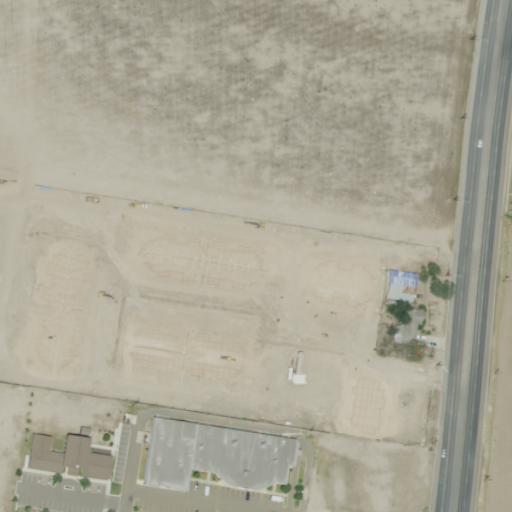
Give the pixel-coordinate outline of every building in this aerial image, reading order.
[(389,268),(388,276),(370,273),(367,297),(412,303),(416,272),(389,268)] [(420,311),(400,308),(395,344),(416,346),(420,311)] [(371,343),(361,343),(361,356),(371,356),(371,343)] [(375,369),(401,373),(403,360),(377,356),(375,369)] [(314,429),(324,430),(328,386),(318,385),(314,429)] [(346,414),(385,420),(389,395),(351,388),(346,414)] [(149,417),(138,484),(181,491),(185,469),(210,473),(219,481),(231,488),(245,491),(256,489),(269,483),(281,486),(288,439),(149,417)]
